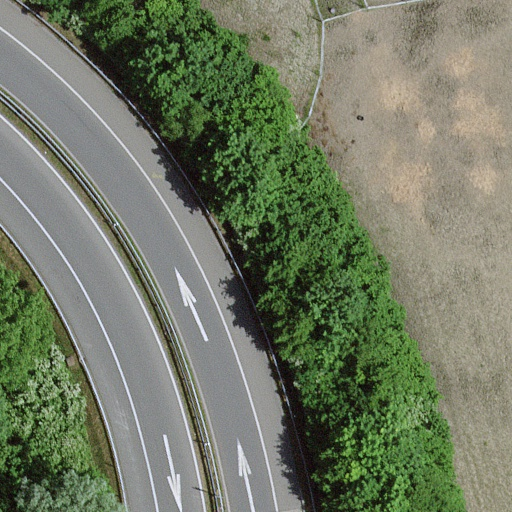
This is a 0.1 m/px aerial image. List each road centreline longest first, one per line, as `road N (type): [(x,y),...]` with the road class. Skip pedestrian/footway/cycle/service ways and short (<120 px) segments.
road 1 (motorway): [(253,511),(223,381),(153,223),(81,128),(0,53)]
road 2 (motorway): [(0,150),(69,229),(115,302),(160,420),(179,511)]
